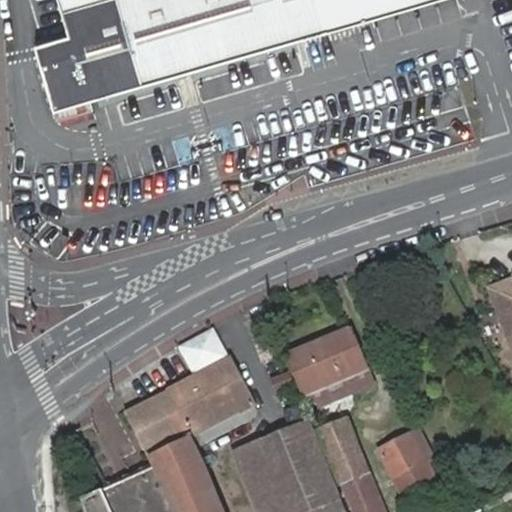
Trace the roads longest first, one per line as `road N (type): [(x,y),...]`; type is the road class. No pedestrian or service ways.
road 1 (primary): [(0,447),(147,336),(211,301),(306,258),(430,221),(511,178)]
road 2 (primary): [(511,174),(418,190),(214,254)]
road 3 (secondary): [(214,254),(138,320),(41,384),(0,431)]
road 4 (primary): [(214,254),(0,382)]
road 5 (primary): [(214,254),(62,288),(0,282)]
